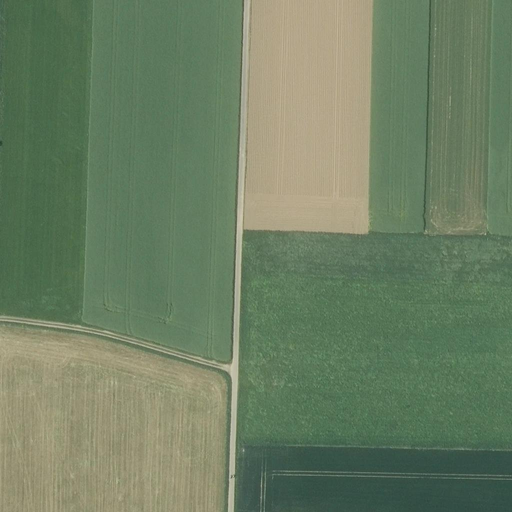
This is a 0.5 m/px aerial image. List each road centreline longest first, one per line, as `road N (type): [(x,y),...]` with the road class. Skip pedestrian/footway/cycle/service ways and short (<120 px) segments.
road 1 (track): [(246,0),(230,511)]
road 2 (track): [(0,321),(91,331),(234,373)]
